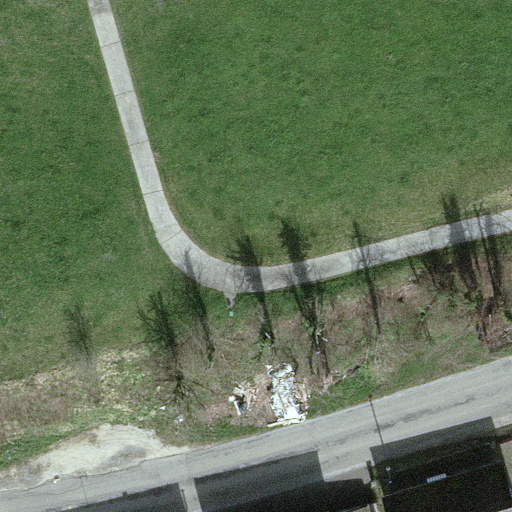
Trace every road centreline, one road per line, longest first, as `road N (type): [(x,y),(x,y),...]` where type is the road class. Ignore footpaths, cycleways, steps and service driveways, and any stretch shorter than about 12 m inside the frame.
road 1 (track): [(511,223),(249,272),(184,270),(153,231),(85,0)]
road 2 (secondary): [(66,511),(511,381)]
